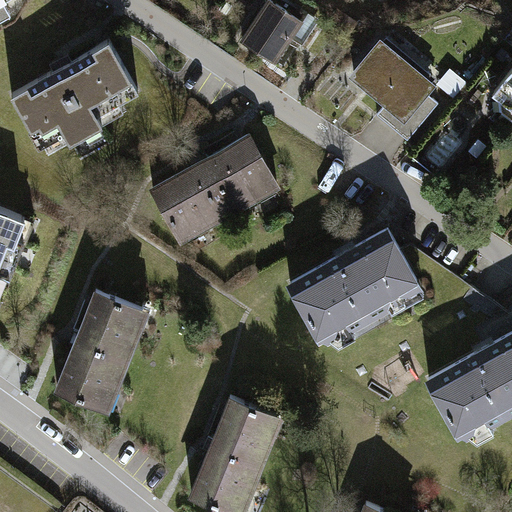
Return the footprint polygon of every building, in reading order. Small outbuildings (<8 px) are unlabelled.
[(302,15),(279,0),(259,0),(237,34),(273,58),(302,15)] [(436,77),(378,29),(346,68),(386,101),(376,113),(404,136),(435,99),(425,91),(436,77)] [(141,90),(108,31),(5,88),(37,147),(62,133),(67,142),(108,120),(103,111),(141,90)] [(511,61),(487,90),(511,111),(511,110),(511,61)] [(279,179),(249,124),(147,180),(177,234),(279,179)] [(0,307),(35,221),(0,207),(0,307)] [(421,279),(389,219),(285,274),(317,334),(421,279)] [(148,303),(93,281),(53,383),(108,404),(148,303)] [(511,413),(511,330),(424,377),(459,442),(511,413)] [(284,407),(228,385),(186,487),(241,510),(284,407)] [(413,511),(365,493),(356,511),(413,511)]
